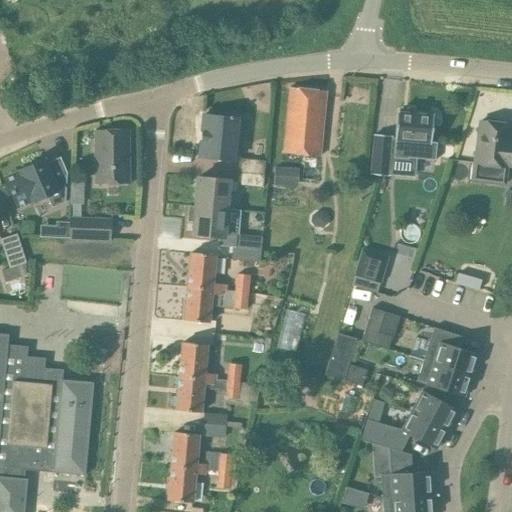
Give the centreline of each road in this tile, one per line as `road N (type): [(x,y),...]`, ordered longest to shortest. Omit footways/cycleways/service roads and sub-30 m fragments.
road 1 (residential): [(126,511),(156,95)]
road 2 (unclassified): [(156,95),(271,63),(363,58)]
road 3 (unclassified): [(156,95),(0,145)]
road 4 (residential): [(449,511),(488,364)]
road 5 (unclassified): [(511,72),(363,58)]
